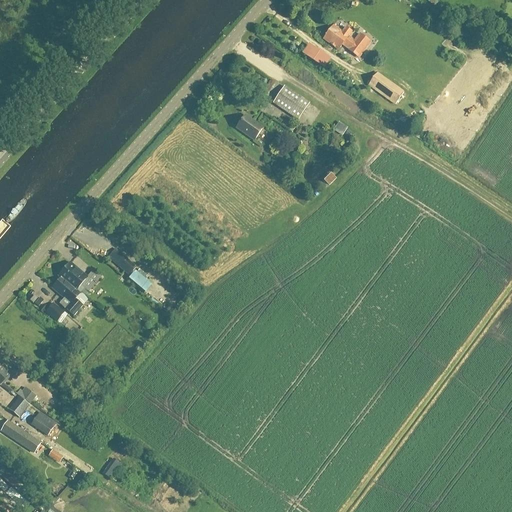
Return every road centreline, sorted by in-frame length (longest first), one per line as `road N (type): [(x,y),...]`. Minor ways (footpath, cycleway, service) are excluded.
road 1 (tertiary): [(0,300),(266,0)]
road 2 (unclassified): [(0,162),(144,0)]
